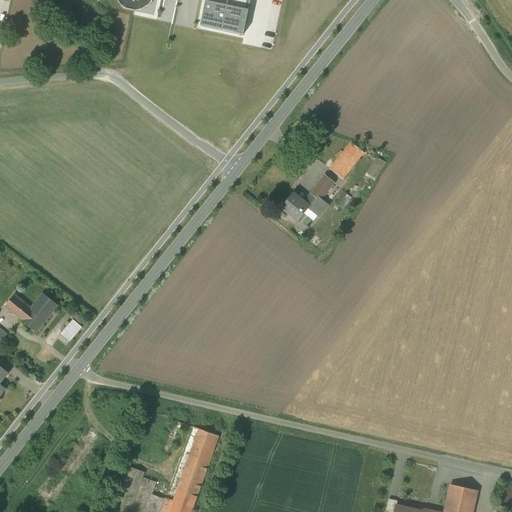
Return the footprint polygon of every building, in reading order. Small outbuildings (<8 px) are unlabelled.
[(117,0),(122,6),(124,8),(126,9),(137,11),(139,11),(141,10),(151,4),(152,3),(153,0),(117,0)] [(243,35),(250,0),(205,0),(200,26),(243,35)] [(351,143),(330,169),(343,179),(364,153),(351,143)] [(386,163),(377,158),(358,188),(363,190),(370,178),(375,181),(386,163)] [(325,175),(310,194),(320,201),(321,200),(334,183),(325,175)] [(304,202),(293,193),(282,207),(298,221),(309,208),(318,216),(327,205),(321,200),(320,201),(310,194),(304,202)] [(350,197),(345,194),(337,205),(341,208),(350,197)] [(22,320),(36,332),(58,305),(43,294),(31,308),(22,320)] [(31,308),(15,295),(5,306),(22,320),(31,308)] [(175,418),(159,447),(169,453),(185,424),(175,418)] [(144,472),(131,467),(113,511),(191,511),(219,436),(191,426),(167,495),(153,490),(156,482),(143,477),(144,472)] [(451,485),(444,511),(437,511),(423,509),(423,511),(397,505),(396,505),(394,511),(471,511),(477,490),(451,485)] [(511,487),(510,487),(506,486),(502,487),(499,489),(496,493),(496,497),(497,501),(499,505),(503,507),(507,508),(511,507),(511,505),(511,487)] [(398,501),(389,499),(386,511),(388,511),(394,511),(396,505),(397,505),(398,501)]
